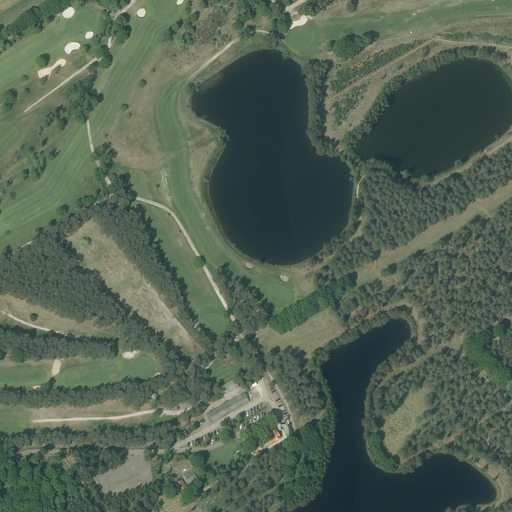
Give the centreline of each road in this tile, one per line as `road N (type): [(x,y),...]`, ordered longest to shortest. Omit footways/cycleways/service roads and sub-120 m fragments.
road 1 (track): [(133,0),(112,25),(84,96),(93,154),(112,188),(170,212),(238,328),(203,372),(200,405),(240,390)]
road 2 (track): [(0,260),(116,191)]
